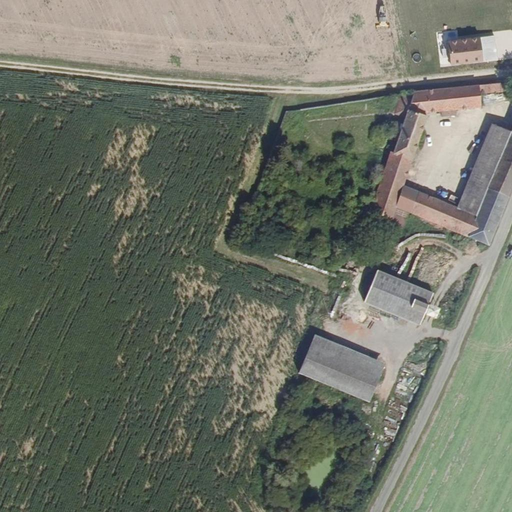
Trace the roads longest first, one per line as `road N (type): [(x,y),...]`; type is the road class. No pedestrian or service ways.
road 1 (track): [(511,74),(340,94),(0,64)]
road 2 (unclassified): [(375,511),(511,218)]
